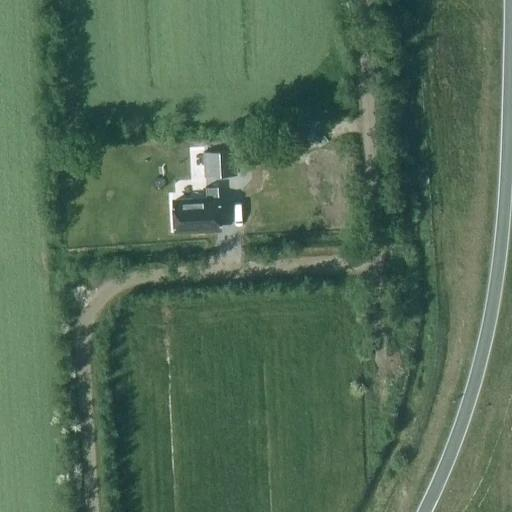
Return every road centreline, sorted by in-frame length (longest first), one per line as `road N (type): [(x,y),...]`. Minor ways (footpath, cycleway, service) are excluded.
road 1 (track): [(93,511),(84,342),(97,304),(134,276),(333,261),(370,251),(362,0)]
road 2 (trunk): [(511,98),(491,312),(454,444),(424,511)]
